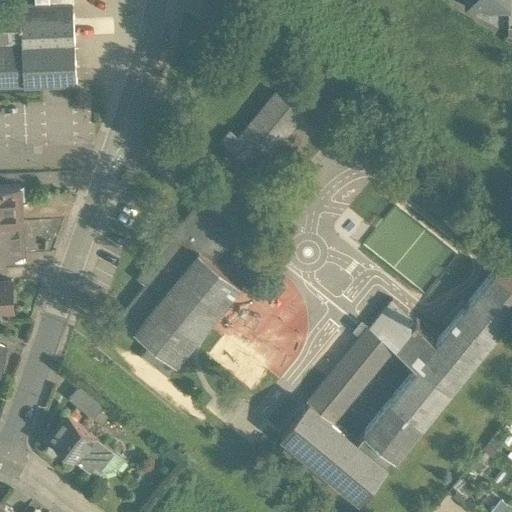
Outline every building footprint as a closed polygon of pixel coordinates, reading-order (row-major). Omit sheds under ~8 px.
[(464,0),(465,8),(476,7),(483,7),(483,11),(508,10),(509,10),(508,0),(464,0)] [(72,5),(0,8),(0,89),(76,85),(72,5)] [(508,10),(483,11),(483,7),(476,7),(477,15),(496,26),(502,27),(508,27),(508,10)] [(251,39),(241,32),(239,34),(248,42),(251,39)] [(276,93),(240,140),(251,149),(256,142),(273,155),(304,114),(276,93)] [(240,140),(232,135),(224,146),(243,160),(251,149),(240,140)] [(0,187),(0,205),(20,205),(19,187),(0,187)] [(20,205),(0,205),(0,223),(21,223),(20,205)] [(235,237),(196,205),(136,276),(145,283),(112,322),(129,336),(133,331),(131,330),(199,250),(214,263),(235,237)] [(21,223),(0,223),(0,258),(22,257),(21,223)] [(199,250),(131,330),(133,331),(150,346),(173,365),(174,366),(241,286),(214,263),(199,250)] [(391,300),(310,401),(333,421),(334,421),(392,348),(417,367),(448,392),(511,312),(511,283),(494,269),(436,342),(415,325),(419,320),(415,317),(415,318),(391,300)] [(0,282),(0,312),(12,312),(10,282),(0,282)] [(173,365),(150,346),(142,356),(165,375),(173,365)] [(417,367),(390,400),(422,425),(448,392),(417,367)] [(104,407),(79,387),(68,400),(93,420),(104,407)] [(390,400),(364,433),(392,456),(395,459),(422,425),(390,400)] [(333,421),(310,401),(307,405),(331,424),(333,421)] [(331,424),(307,405),(281,437),(360,501),(386,469),(384,467),(356,444),(331,424)] [(96,438),(68,416),(48,441),(76,463),(96,438)] [(392,456),(364,433),(356,444),(384,467),(392,456)] [(96,438),(76,463),(89,472),(94,465),(107,476),(121,459),(96,438)] [(511,511),(511,507),(501,499),(491,511),(511,511)]
